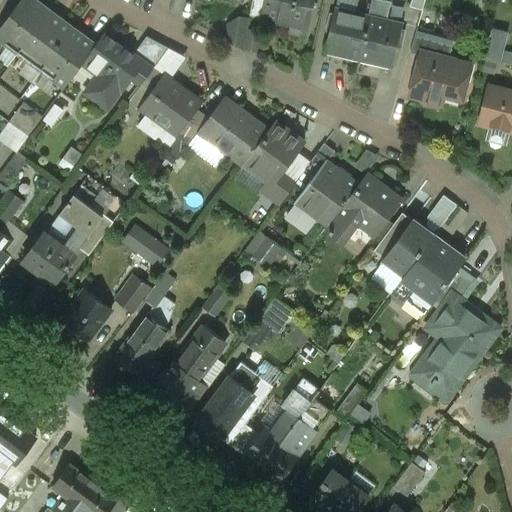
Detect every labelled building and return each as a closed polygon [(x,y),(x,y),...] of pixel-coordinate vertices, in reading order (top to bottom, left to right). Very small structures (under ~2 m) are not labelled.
[(32,0),(21,0),(0,28),(0,40),(18,54),(49,12),(32,0)] [(313,0),(252,0),(250,17),(307,29),(313,0)] [(345,0),(344,7),(357,10),(359,0),(345,0)] [(392,2),(382,0),(372,0),(369,15),(388,19),(392,2)] [(423,0),(411,0),(410,6),(422,9),(423,0)] [(369,15),(336,7),(325,54),(393,70),(404,23),(369,15)] [(72,29),(49,12),(18,54),(41,71),(72,29)] [(487,59),(511,63),(511,50),(507,50),(511,31),(493,28),(487,59)] [(72,29),(41,71),(64,88),(82,64),(95,46),(72,29)] [(455,40),(418,29),(410,53),(423,57),(423,55),(448,61),(448,59),(449,60),(455,40)] [(124,51),(104,36),(105,35),(104,34),(95,46),(82,64),(101,78),(88,96),(108,110),(131,80),(140,87),(155,67),(154,66),(153,68),(135,55),(136,54),(135,53),(131,59),(123,53),(124,51)] [(448,61),(423,55),(423,57),(418,75),(416,75),(411,96),(427,100),(427,101),(429,104),(438,107),(441,105),(444,93),(451,89),(464,92),(470,65),(449,60),(448,59),(448,61)] [(140,87),(127,104),(137,111),(164,75),(164,74),(155,67),(140,87)] [(203,104),(164,75),(139,108),(140,109),(141,107),(149,113),(165,125),(164,126),(178,137),(198,110),(203,104)] [(511,93),(489,88),(480,123),(511,131),(511,93)] [(209,118),(198,133),(199,133),(243,166),(245,164),(269,131),(225,97),(209,118)] [(43,117),(23,103),(16,113),(35,127),(43,117)] [(168,149),(167,151),(178,160),(199,133),(198,133),(209,118),(198,110),(178,137),(168,149)] [(35,127),(16,113),(9,122),(28,137),(35,127)] [(178,137),(164,126),(165,125),(149,113),(138,127),(168,149),(178,137)] [(28,137),(9,122),(0,135),(0,141),(16,153),(17,152),(28,137)] [(269,131),(245,164),(268,181),(272,185),(284,170),(304,144),(276,122),(269,131)] [(324,144),(306,168),(316,176),(327,160),(329,162),(336,152),(324,144)] [(16,153),(0,174),(0,186),(6,190),(28,160),(17,152),(16,153)] [(316,176),(296,203),(328,226),(342,208),(359,184),(329,162),(327,160),(316,176)] [(284,170),(272,185),(268,181),(261,190),(280,204),(298,179),(284,170)] [(398,199),(366,176),(359,184),(342,208),(358,220),(361,217),(375,227),(370,234),(381,242),(394,224),(385,217),(398,199)] [(0,275),(13,258),(4,251),(13,240),(1,231),(23,202),(9,191),(0,202),(0,275)] [(102,216),(74,195),(60,214),(80,228),(65,248),(75,256),(80,249),(103,217),(102,216)] [(457,205),(441,227),(453,235),(469,213),(457,205)] [(358,220),(342,208),(328,226),(325,231),(343,244),(348,238),(346,237),(358,220)] [(381,242),(375,250),(385,257),(381,262),(403,278),(434,236),(402,213),(394,224),(381,242)] [(80,228),(60,214),(46,234),(65,248),(80,228)] [(103,217),(80,249),(89,256),(114,222),(103,214),(102,216),(103,217)] [(167,250),(135,227),(124,242),(156,265),(167,250)] [(46,234),(44,232),(23,261),(38,272),(42,268),(58,279),(54,284),(55,284),(76,256),(75,256),(65,248),(46,234)] [(261,233),(248,252),(273,268),(285,249),(261,233)] [(434,236),(403,278),(416,288),(411,294),(429,308),(434,302),(458,270),(465,259),(434,236)] [(475,283),(458,270),(434,302),(444,309),(453,296),(461,302),(475,283)] [(165,272),(143,301),(156,310),(177,281),(165,272)] [(135,274),(116,300),(133,312),(151,287),(135,274)] [(220,284),(203,307),(215,316),(233,293),(220,284)] [(47,292),(37,285),(23,303),(33,311),(47,292)] [(85,290),(62,321),(89,340),(112,310),(85,290)] [(444,309),(430,328),(443,337),(418,370),(433,381),(432,382),(434,384),(435,383),(450,393),(498,329),(461,302),(453,296),(444,309)] [(275,298),(259,319),(280,335),(295,314),(275,298)] [(160,322),(148,313),(141,323),(153,331),(160,322)] [(160,322),(153,331),(141,323),(135,331),(158,349),(172,331),(160,322)] [(204,324),(180,359),(178,358),(156,389),(160,392),(156,397),(173,410),(177,405),(181,408),(182,406),(201,381),(204,376),(200,374),(224,339),(204,324)] [(158,349),(135,331),(114,358),(138,376),(152,358),(158,349)] [(152,358),(138,376),(147,383),(161,365),(152,358)] [(303,377),(281,406),(286,410),(287,409),(299,418),(315,397),(320,389),(303,377)] [(230,378),(198,421),(220,438),(252,394),(230,378)] [(201,381),(182,406),(190,413),(209,387),(201,381)] [(358,383),(335,415),(345,422),(350,415),(368,391),(358,383)] [(262,402),(252,394),(220,438),(230,445),(246,424),(262,402)] [(299,418),(282,441),(299,453),(332,410),(315,397),(299,418)] [(271,431),(264,426),(242,455),(261,469),(282,441),(299,418),(287,409),(286,410),(271,431)] [(0,480),(13,463),(15,464),(35,438),(0,412),(0,480)] [(230,445),(230,446),(239,452),(255,431),(246,424),(230,445)] [(450,430),(426,463),(454,484),(478,451),(450,430)] [(282,441),(262,468),(279,481),(300,454),(299,453),(282,441)] [(412,462),(394,487),(407,498),(426,473),(412,462)] [(95,481),(70,463),(53,487),(64,495),(77,505),(95,481)] [(356,511),(368,496),(332,470),(310,500),(326,511),(356,511)] [(109,511),(119,499),(95,481),(77,505),(87,511),(109,511)] [(71,511),(77,505),(64,495),(52,510),(51,511),(71,511)]
